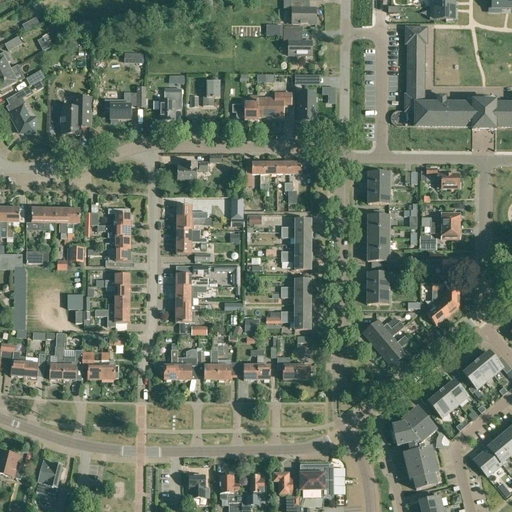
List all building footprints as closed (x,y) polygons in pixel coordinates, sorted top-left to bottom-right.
[(490,0),(491,10),(511,9),(511,0),(490,0)] [(292,25),(316,25),(316,9),(303,9),(303,2),(291,2),(291,9),(292,9),(292,25)] [(429,8),(429,21),(445,21),(445,23),(454,23),(454,8),(429,8)] [(36,19),(29,22),(33,29),(39,25),(36,19)] [(266,36),(282,36),(282,26),(266,26),(266,36)] [(472,130),(484,131),(496,131),(496,130),(495,130),(495,128),(511,128),(511,105),(495,105),(495,103),(492,103),(501,103),(501,98),(485,98),(467,98),(467,102),(476,102),(476,103),(473,103),(473,105),(467,105),(467,106),(468,106),(468,110),(444,109),(444,107),(445,107),(445,105),(447,105),(445,105),(445,98),(438,98),(438,105),(424,104),(424,45),(426,45),(426,29),(406,29),(406,45),(408,45),(407,96),(405,96),(405,113),(416,113),(416,128),(473,128),(473,130),(472,130)] [(17,38),(4,45),(8,52),(21,45),(17,38)] [(44,39),(38,42),(43,52),(50,48),(48,43),(46,44),(44,39)] [(288,57),(311,57),(312,43),(288,42),(288,57)] [(0,76),(10,71),(6,64),(10,62),(5,52),(0,55),(0,76)] [(15,68),(10,71),(0,76),(0,91),(3,90),(5,94),(11,90),(9,87),(22,80),(15,68)] [(40,72),(26,80),(30,87),(44,79),(40,72)] [(203,91),(203,107),(214,107),(214,99),(220,99),(220,82),(205,82),(205,91),(203,91)] [(137,107),(137,109),(146,109),(146,88),(137,88),(137,95),(137,107)] [(160,121),(175,121),(175,109),(182,109),(182,90),(164,90),(164,94),(164,101),(159,101),(159,103),(153,103),(153,110),(160,110),(160,121)] [(23,99),(19,93),(6,101),(9,106),(6,107),(13,119),(11,120),(19,134),(36,135),(36,118),(35,118),(27,113),(21,101),(23,99)] [(257,118),(264,118),(284,119),(284,106),(291,106),(291,94),(274,93),(274,98),(264,98),(257,98),(257,96),(249,96),(249,103),(244,103),(244,121),(257,121),(257,118)] [(298,93),(298,122),(314,122),(314,93),(298,93)] [(105,102),(105,111),(110,111),(110,121),(111,121),(111,123),(112,125),(116,125),(118,123),(118,121),(130,121),(130,107),(130,95),(124,95),(124,102),(120,102),(105,102)] [(62,136),(79,136),(80,128),(90,128),(91,98),(78,98),(78,109),(67,108),(66,118),(62,118),(62,136)] [(190,109),(198,109),(198,98),(190,98),(190,109)] [(176,174),(176,182),(197,181),(197,172),(207,172),(207,164),(181,164),(181,167),(177,167),(177,174),(176,174)] [(246,168),(246,188),(252,188),(252,176),(264,176),(264,164),(252,164),(252,168),(246,168)] [(264,164),(264,176),(277,176),(276,164),(264,164)] [(276,164),(277,176),(289,176),(289,164),(276,164)] [(289,164),(289,176),(301,176),(301,164),(289,164)] [(441,190),(461,190),(461,185),(459,185),(459,176),(437,176),(437,170),(427,170),(427,172),(421,171),(421,182),(437,183),(437,190),(441,190)] [(411,186),(417,186),(417,174),(406,173),(406,184),(411,184),(411,186)] [(369,205),(390,206),(391,175),(369,174),(369,188),(367,188),(367,192),(369,192),(369,205)] [(232,199),(232,219),(242,219),(242,199),(232,199)] [(176,207),(176,200),(166,200),(166,208),(176,207)] [(177,219),(205,220),(207,220),(207,213),(192,213),(192,207),(177,207),(177,219)] [(6,233),(6,239),(13,239),(13,223),(19,223),(19,209),(7,209),(6,229),(7,229),(7,233),(6,233)] [(44,232),(44,209),(32,209),(31,224),(26,224),(26,232),(38,232),(44,232)] [(49,224),(56,224),(56,209),(44,209),(44,232),(49,232),(49,224)] [(56,209),(56,224),(61,224),(61,240),(67,241),(67,234),(67,224),(68,209),(56,209)] [(68,209),(67,224),(80,225),(80,210),(68,209)] [(116,222),(116,226),(130,226),(130,214),(130,210),(108,209),(108,214),(116,214),(116,222)] [(430,228),(459,228),(459,221),(461,221),(461,215),(442,215),(442,221),(431,221),(431,219),(421,218),(421,225),(430,225),(430,228)] [(249,218),(249,226),(261,226),(261,217),(249,218)] [(369,217),(368,229),(390,229),(390,218),(369,217)] [(177,219),(177,231),(192,232),(192,231),(194,231),(194,227),(200,227),(201,226),(201,225),(205,225),(205,220),(177,219)] [(282,234),(311,234),(311,222),(296,222),(295,229),(282,229),(282,234)] [(130,238),(130,226),(116,226),(116,227),(98,227),(97,227),(97,233),(108,233),(108,239),(110,239),(110,238),(130,238)] [(442,240),(461,241),(461,235),(459,235),(459,228),(430,228),(430,235),(438,235),(438,231),(442,231),(442,240)] [(368,240),(390,241),(390,229),(368,229),(368,240)] [(192,232),(177,231),(177,244),(191,244),(200,244),(207,244),(207,243),(216,244),(216,237),(191,237),(192,232)] [(295,247),(311,247),(311,234),(282,234),(282,239),(295,239),(295,247)] [(239,235),(230,235),(230,243),(239,243),(239,235)] [(254,245),(276,245),(276,236),(255,235),(254,245)] [(420,251),(437,251),(437,240),(431,240),(431,236),(421,236),(420,240),(420,251)] [(130,250),(130,238),(110,238),(110,239),(110,245),(100,245),(100,251),(108,251),(108,250),(130,250)] [(389,251),(390,241),(368,240),(368,251),(389,251)] [(177,256),(191,256),(191,244),(177,244),(177,256)] [(282,259),(311,259),(311,247),(295,247),(295,253),(282,253),(282,259)] [(70,249),(69,261),(84,262),(84,249),(70,249)] [(108,250),(108,251),(108,262),(106,262),(106,268),(120,268),(120,263),(130,263),(130,250),(108,250)] [(389,251),(368,251),(368,263),(389,263),(389,251)] [(26,265),(43,265),(43,253),(26,253),(26,265)] [(0,271),(15,271),(15,267),(22,268),(22,256),(0,255),(0,271)] [(442,267),(442,276),(459,275),(459,273),(461,273),(461,267),(459,267),(459,261),(442,261),(442,255),(429,256),(429,262),(438,262),(438,267),(442,267)] [(295,272),(311,272),(311,259),(282,259),(282,263),(295,263),(295,272)] [(57,271),(67,271),(67,263),(57,262),(57,271)] [(192,276),(208,276),(208,267),(192,267),(192,276)] [(232,273),(232,286),(240,286),(240,268),(227,268),(227,269),(215,269),(215,274),(226,274),(232,273)] [(115,287),(130,287),(130,275),(115,275),(115,282),(105,282),(105,281),(96,281),(96,288),(106,288),(115,288),(115,287)] [(176,275),(176,288),(208,288),(208,280),(199,280),(199,281),(191,281),(191,275),(176,275)] [(367,306),(389,306),(389,275),(368,275),(368,288),(366,288),(366,293),(368,293),(367,306)] [(281,294),(310,294),(310,281),(295,281),(295,289),(281,289),(281,294)] [(437,307),(446,319),(459,308),(459,292),(443,292),(443,285),(432,285),(432,302),(436,307),(437,307)] [(115,299),(130,299),(130,287),(115,287),(115,288),(115,299)] [(176,288),(176,300),(191,300),(191,294),(200,294),(211,295),(211,288),(208,288),(176,288)] [(295,306),(310,306),(310,294),(281,294),(281,300),(295,300),(295,306)] [(108,311),(130,311),(130,299),(115,299),(115,305),(108,305),(108,311)] [(176,300),(176,312),(191,312),(195,312),(200,312),(200,306),(193,306),(193,300),(191,300),(176,300)] [(281,319),(310,319),(310,306),(295,306),(295,313),(281,313),(281,319)] [(426,316),(436,327),(446,319),(437,307),(436,307),(426,316)] [(107,328),(116,328),(116,324),(130,324),(130,311),(108,311),(95,311),(95,318),(107,318),(107,328)] [(191,312),(176,312),(176,324),(195,324),(195,312),(191,312)] [(310,319),(281,319),(281,324),(295,324),(295,331),(310,331),(310,319)] [(245,334),(258,335),(258,322),(245,321),(245,334)] [(371,342),(373,345),(388,333),(389,331),(385,327),(384,328),(378,322),(363,334),(370,343),(371,342)] [(400,323),(395,326),(400,332),(404,328),(400,323)] [(388,333),(373,345),(376,348),(375,348),(382,357),(405,338),(404,337),(397,344),(392,338),(400,332),(395,326),(389,331),(388,333)] [(233,334),(240,337),(243,331),(236,328),(233,334)] [(49,381),(63,382),(63,366),(64,348),(64,344),(64,335),(56,335),(56,348),(55,348),(55,357),(57,358),(56,366),(50,365),(49,381)] [(111,338),(110,346),(125,346),(125,339),(111,338)] [(405,338),(382,357),(383,357),(385,359),(384,360),(391,368),(396,364),(397,366),(403,361),(401,360),(406,355),(401,349),(409,343),(405,338)] [(3,358),(7,358),(8,345),(1,344),(1,348),(0,348),(0,365),(2,351),(4,352),(3,358)] [(11,377),(24,378),(25,363),(26,358),(19,358),(20,353),(15,353),(16,346),(8,345),(7,358),(6,365),(5,374),(11,374),(11,377)] [(204,381),(217,381),(217,366),(217,357),(217,347),(212,347),(212,348),(212,352),(211,352),(211,366),(204,366),(204,381)] [(160,367),(160,375),(164,375),(164,381),(177,381),(177,366),(178,366),(178,360),(178,351),(171,351),(171,366),(164,366),(164,367),(160,367)] [(88,381),(101,381),(101,362),(94,362),(94,353),(82,354),(82,367),(82,371),(89,371),(88,381)] [(502,370),(498,365),(489,353),(480,360),(494,377),(502,370)] [(101,381),(114,381),(114,380),(118,380),(119,367),(115,367),(115,362),(109,362),(109,354),(101,354),(101,362),(101,381)] [(177,366),(177,381),(190,381),(190,367),(197,367),(197,359),(178,359),(178,360),(178,366),(177,366)] [(283,381),(296,381),(296,367),(289,367),(289,359),(277,359),(277,367),(283,367),(283,381)] [(472,367),(485,384),(494,377),(480,360),(472,367)] [(503,361),(498,365),(502,370),(506,375),(511,370),(503,361)] [(24,378),(37,379),(38,374),(39,364),(25,363),(24,378)] [(63,382),(77,382),(78,366),(63,366),(63,382)] [(217,381),(230,381),(230,366),(217,366),(217,381)] [(243,381),(256,381),(256,366),(243,366),(243,381)] [(256,381),(270,381),(270,366),(256,366),(256,381)] [(296,381),(310,381),(310,374),(314,374),(314,368),(310,368),(310,367),(296,367),(296,381)] [(477,391),(485,384),(472,367),(463,375),(473,386),(477,391)] [(454,383),(446,390),(459,406),(468,399),(454,383)] [(473,386),(468,390),(472,395),(477,391),(473,386)] [(503,397),(507,393),(503,389),(499,392),(503,397)] [(446,390),(437,397),(451,413),(459,406),(446,390)] [(451,413),(437,397),(429,404),(442,420),(451,413)] [(481,415),(486,411),(482,407),(477,410),(481,415)] [(412,474),(416,491),(436,487),(433,476),(437,475),(431,449),(425,450),(424,446),(419,448),(418,443),(418,442),(420,445),(436,432),(429,423),(423,427),(420,423),(425,419),(417,410),(402,423),(404,425),(392,428),(393,432),(391,433),(394,444),(396,444),(397,448),(408,445),(411,454),(404,456),(408,475),(412,474)] [(469,425),(465,421),(460,424),(464,429),(469,425)] [(460,424),(456,428),(459,433),(464,429),(460,424)] [(511,443),(505,434),(496,442),(510,458),(511,455),(511,443)] [(441,447),(449,447),(450,443),(444,436),(442,441),(441,447)] [(487,449),(488,450),(502,466),(501,465),(510,458),(496,442),(487,449)] [(502,466),(488,450),(473,462),(487,478),(502,466)] [(0,457),(0,475),(20,480),(24,465),(15,463),(17,457),(1,453),(0,457)] [(54,468),(43,466),(38,484),(36,493),(47,496),(47,493),(55,495),(57,489),(56,489),(62,468),(55,466),(54,468)] [(300,497),(299,497),(300,508),(323,508),(323,499),(330,499),(333,496),(332,469),(329,466),(300,467),(300,475),(300,497)] [(279,483),(279,496),(293,496),(293,480),(288,480),(288,475),(274,475),(274,483),(279,483)] [(228,511),(242,511),(242,497),(240,497),(239,486),(233,486),(233,477),(226,477),(225,476),(223,476),(222,477),(220,477),(220,496),(220,501),(229,501),(228,511)] [(242,511),(250,511),(250,507),(260,507),(260,503),(265,503),(265,499),(266,487),(263,487),(263,480),(259,480),(259,477),(257,477),(256,476),(254,476),(252,477),(250,477),(250,493),(246,493),(246,497),(242,497),(242,511)] [(191,490),(191,499),(209,499),(209,489),(205,489),(205,477),(189,477),(189,490),(191,490)] [(60,489),(56,504),(54,511),(62,511),(68,490),(60,489)] [(26,505),(30,493),(24,490),(19,503),(26,505)] [(506,490),(502,494),(506,499),(511,495),(506,490)] [(299,511),(300,508),(299,497),(293,497),(293,496),(288,496),(288,501),(287,501),(287,511),(299,511)] [(453,498),(454,505),(461,503),(460,496),(453,498)] [(419,503),(421,511),(429,511),(442,509),(440,498),(419,503)]
